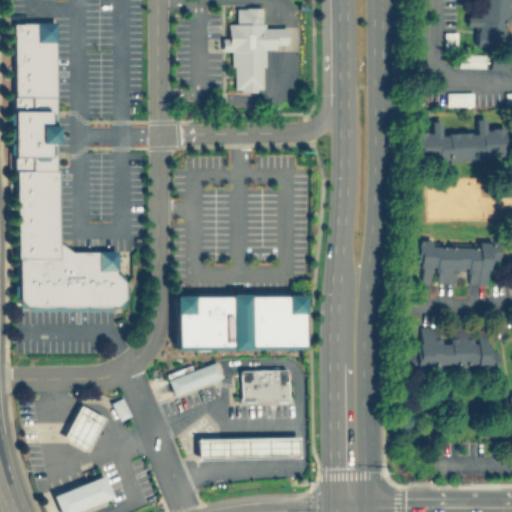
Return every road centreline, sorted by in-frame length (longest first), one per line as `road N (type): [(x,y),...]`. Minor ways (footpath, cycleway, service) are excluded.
road 1 (primary): [(368,511),(377,0)]
road 2 (primary): [(342,96),(332,361)]
road 3 (primary): [(332,361),(332,511)]
road 4 (tertiary): [(511,504),(404,504),(382,511)]
